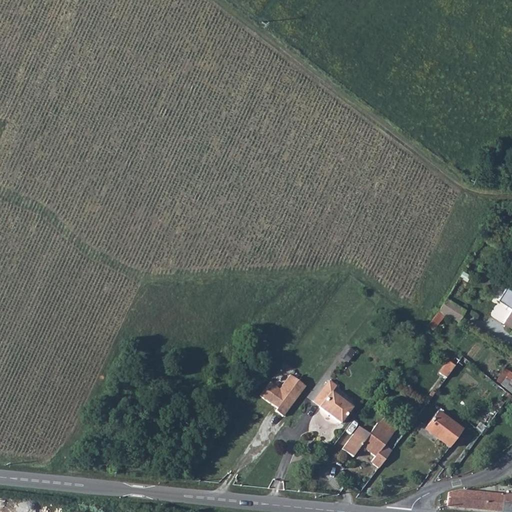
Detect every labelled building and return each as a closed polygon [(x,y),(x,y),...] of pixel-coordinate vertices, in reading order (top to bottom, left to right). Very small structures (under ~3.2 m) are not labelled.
[(447,299),(440,310),(459,322),(466,311),(447,299)] [(507,388),(510,384),(511,379),(511,366),(507,364),(497,381),(507,388)] [(270,384),(260,397),(277,410),(275,412),(283,418),(305,388),(290,376),(279,391),(270,384)] [(330,380),(314,401),(321,407),(320,408),(342,424),(354,408),(333,392),(338,385),(330,380)] [(438,438),(449,447),(462,429),(437,411),(427,426),(440,436),(438,438)] [(381,419),(377,425),(392,436),(396,431),(381,419)] [(384,447),(392,436),(377,425),(369,435),(359,428),(343,449),(353,457),(363,445),(365,446),(363,448),(375,457),(372,462),(380,468),(392,452),(384,447)] [(448,493),(447,506),(502,511),(511,511),(511,490),(505,489),(504,495),(491,494),(492,490),(481,490),(481,493),(462,490),(459,490),(448,493)]
